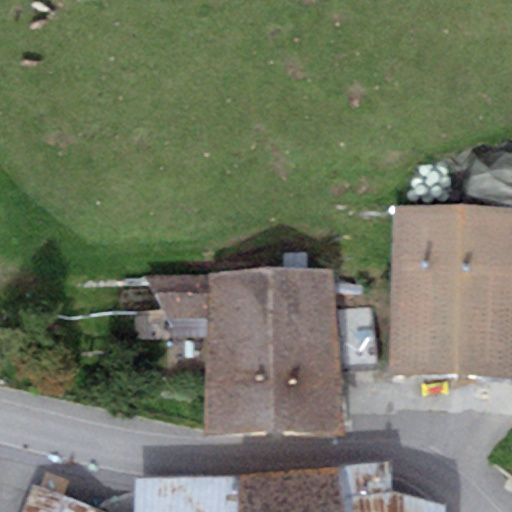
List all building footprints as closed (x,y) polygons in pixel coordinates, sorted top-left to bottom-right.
[(511,374),(511,212),(401,210),(397,372),(511,374)] [(331,333),(328,273),(166,278),(167,309),(220,307),(219,348),(215,348),(215,383),(212,385),(212,431),(337,432),(333,369),(331,333)] [(342,333),(331,333),(333,369),(375,366),(369,307),(339,308),(342,333)] [(332,476),(338,511),(436,511),(389,497),(388,475),(377,471),(332,476)] [(338,511),(332,476),(246,483),(243,511),(338,511)] [(243,511),(246,483),(144,484),(142,511),(243,511)] [(93,511),(38,492),(30,511),(93,511)]
